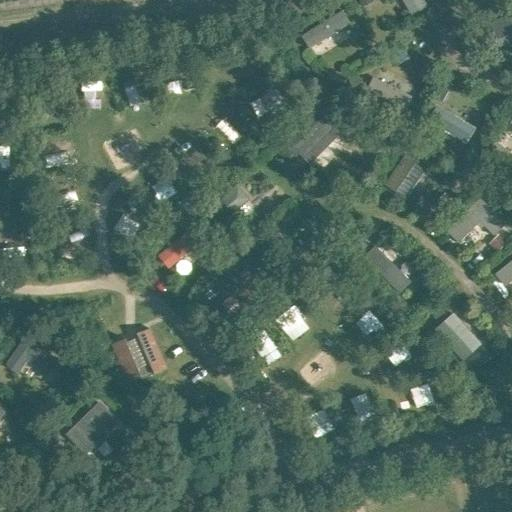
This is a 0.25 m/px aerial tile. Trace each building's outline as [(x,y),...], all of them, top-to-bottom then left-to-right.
[(419,0),(397,0),(404,14),(422,7),(419,0)] [(307,48),(314,44),(321,56),(356,35),(340,9),(298,34),(307,48)] [(511,9),(488,19),(501,51),(511,46),(511,9)] [(126,104),(143,103),(143,72),(125,73),(126,104)] [(83,80),(85,111),(102,110),(100,79),(83,80)] [(425,120),(465,145),(476,128),(436,103),(425,120)] [(319,105),(280,142),(304,168),(343,131),(319,105)] [(382,185),(404,200),(426,167),(404,152),(382,185)] [(479,196),(443,229),(455,242),(459,238),(471,250),(502,221),(479,196)] [(79,241),(78,223),(59,223),(60,242),(79,241)] [(173,242),(153,254),(163,269),(182,257),(173,242)] [(397,294),(411,280),(370,243),(357,257),(397,294)] [(511,278),(511,256),(491,271),(501,286),(511,278)] [(272,319),(285,337),(304,324),(291,305),(272,319)] [(433,326),(458,360),(479,345),(453,311),(433,326)] [(126,338),(113,344),(130,384),(167,369),(150,328),(137,333),(150,363),(138,368),(126,338)] [(264,334),(250,342),(261,360),(275,352),(264,334)] [(20,373),(24,364),(37,369),(45,350),(17,338),(4,367),(20,373)] [(394,352),(400,371),(418,365),(412,346),(394,352)] [(421,403),(437,400),(434,384),(418,387),(421,403)] [(80,456),(113,423),(91,401),(58,433),(80,456)]
